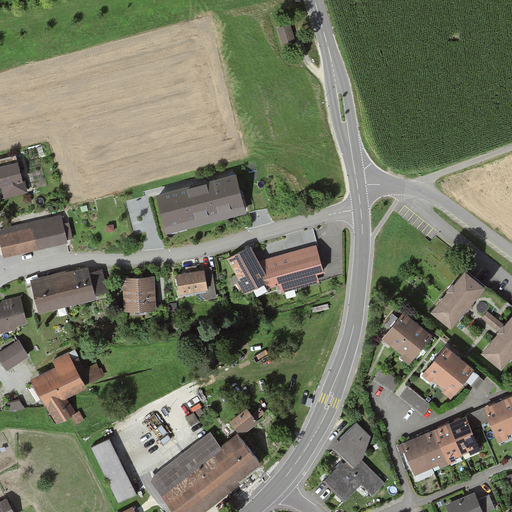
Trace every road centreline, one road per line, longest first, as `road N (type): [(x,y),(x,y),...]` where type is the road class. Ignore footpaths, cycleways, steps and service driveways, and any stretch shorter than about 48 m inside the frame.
road 1 (residential): [(361,209),(188,253),(57,260),(0,277)]
road 2 (tertiary): [(361,209),(348,348),(316,430),(277,486)]
road 3 (tertiary): [(314,0),(357,180)]
road 4 (residential): [(392,511),(506,464)]
